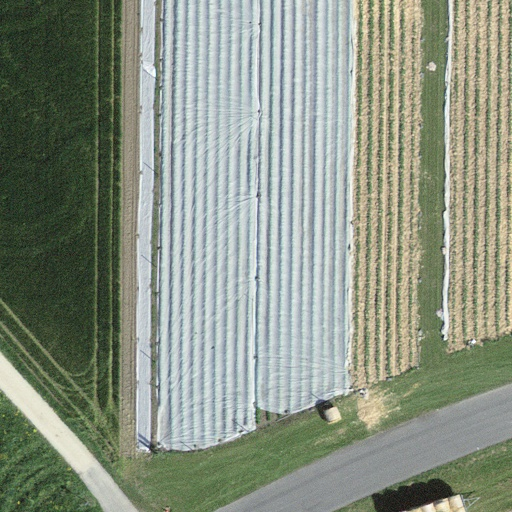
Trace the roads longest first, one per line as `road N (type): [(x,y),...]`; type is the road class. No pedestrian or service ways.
road 1 (residential): [(511,409),(288,511)]
road 2 (track): [(0,375),(118,511)]
